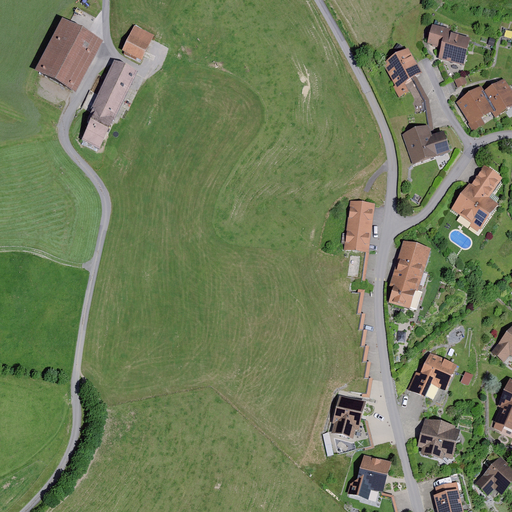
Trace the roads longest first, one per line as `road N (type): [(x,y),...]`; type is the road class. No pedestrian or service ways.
road 1 (residential): [(418,511),(389,395),(380,310),(392,225)]
road 2 (track): [(75,398),(107,207),(63,127)]
road 3 (residential): [(392,225),(387,136),(317,0)]
road 4 (track): [(63,127),(106,49),(106,0)]
road 5 (track): [(23,511),(63,467),(76,434),(75,398)]
